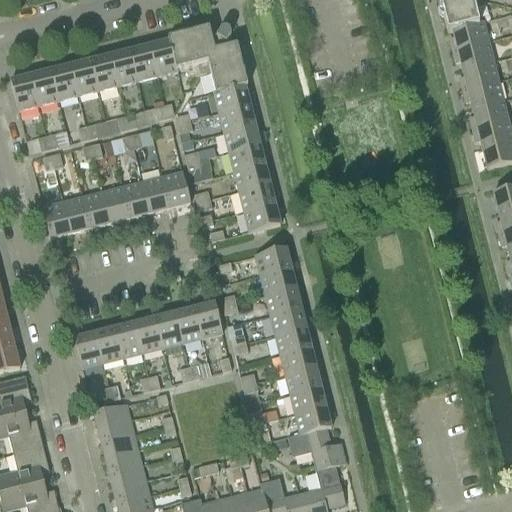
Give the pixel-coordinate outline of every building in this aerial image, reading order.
[(511,0),(438,0),(447,35),(452,34),(478,26),(472,0),(511,0)] [(454,40),(449,42),(452,53),(488,45),(483,25),(478,26),(452,34),(454,40)] [(168,44),(177,72),(198,67),(200,77),(210,75),(216,95),(245,89),(247,89),(237,48),(214,53),(209,31),(168,41),(168,44)] [(151,48),(159,80),(178,75),(177,72),(168,44),(151,48)] [(488,45),(452,53),(455,66),(460,65),(462,72),(493,64),(488,45)] [(132,53),(139,84),(159,80),(151,48),(132,53)] [(111,58),(120,89),(139,84),(132,53),(111,58)] [(92,63),(99,95),(120,89),(111,58),(92,63)] [(71,68),(79,100),(99,95),(92,63),(71,68)] [(464,80),(459,81),(462,94),(498,84),(493,64),(462,72),(464,80)] [(52,73),(59,105),(79,100),(71,68),(52,73)] [(33,78),(41,109),(59,105),(52,73),(33,78)] [(18,115),(41,109),(33,78),(10,83),(18,115)] [(498,84),(462,94),(465,106),(470,105),(472,112),(503,104),(498,84)] [(213,96),(219,117),(254,107),(251,95),(247,96),(245,89),(216,95),(213,96)] [(474,120),(469,121),(472,133),(508,123),(503,104),(472,112),(474,120)] [(171,107),(154,112),(158,125),(171,121),(173,117),(171,107)] [(219,117),(224,137),(255,129),(253,121),(258,120),(254,107),(219,117)] [(176,124),(177,129),(190,126),(188,117),(178,120),(176,124)] [(125,120),(129,133),(137,131),(134,118),(125,120)] [(120,135),(129,133),(125,120),(117,122),(120,135)] [(511,139),(508,123),(472,133),(475,146),(480,144),(482,152),(511,144),(511,139)] [(192,134),(190,126),(177,129),(179,137),(192,134)] [(86,130),(89,143),(97,141),(94,128),(86,130)] [(170,129),(162,131),(165,144),(173,141),(170,129)] [(224,137),(229,157),(264,147),(261,135),(257,136),(255,129),(224,137)] [(81,145),(89,143),(86,130),(78,132),(81,145)] [(130,139),(133,152),(142,150),(138,137),(130,139)] [(46,140),(49,153),(58,151),(54,138),(46,140)] [(125,154),(133,152),(130,139),(122,141),(125,154)] [(38,142),(41,155),(49,153),(46,140),(38,142)] [(511,144),(482,152),(487,172),(511,165),(511,144)] [(90,149),(94,162),(102,160),(99,147),(90,149)] [(229,157),(234,177),(265,168),(263,161),(268,159),(264,147),(229,157)] [(86,164),(94,162),(90,149),(82,151),(86,164)] [(184,158),(186,166),(199,163),(197,155),(184,158)] [(51,159),(54,172),(62,170),(59,157),(51,159)] [(46,174),(54,172),(51,159),(42,161),(46,174)] [(188,175),(189,175),(201,172),(199,163),(186,166),(188,175)] [(234,177),(239,197),(275,187),(271,174),(267,175),(265,168),(234,177)] [(162,181),(171,212),(190,207),(182,176),(162,181)] [(143,185),(152,217),(171,212),(162,181),(143,185)] [(123,191),(132,222),(152,217),(143,185),(123,191)] [(239,197),(244,216),(275,207),(273,200),(278,199),(275,187),(239,197)] [(103,195),(111,227),(132,222),(123,191),(103,195)] [(511,191),(493,196),(498,215),(511,212),(511,191)] [(83,201),(92,232),(111,227),(103,195),(83,201)] [(194,198),(196,206),(209,203),(207,195),(194,198)] [(63,206),(72,237),(92,232),(83,201),(63,206)] [(196,206),(198,215),(211,211),(209,203),(196,206)] [(42,211),(50,242),(72,237),(63,206),(42,211)] [(249,236),(278,228),(280,228),(275,207),(244,216),(249,236)] [(495,225),(498,238),(511,234),(511,212),(498,215),(500,224),(495,225)] [(200,221),(203,231),(213,229),(211,218),(200,221)] [(210,237),(212,245),(224,242),(222,233),(210,237)] [(506,249),(508,256),(511,255),(511,234),(498,238),(502,250),(506,249)] [(255,259),(260,280),(291,271),(286,251),(255,259)] [(232,274),(230,265),(218,269),(220,277),(232,274)] [(260,280),(264,299),(300,289),(298,278),(293,279),(291,271),(260,280)] [(264,299),(270,320),(301,312),(299,304),(304,303),(300,289),(264,299)] [(220,302),(222,311),(236,307),(233,299),(220,302)] [(196,310),(203,342),(222,337),(214,306),(196,310)] [(222,311),(224,319),(238,315),(236,307),(222,311)] [(0,309),(0,331),(9,329),(4,309),(0,309)] [(176,316),(183,347),(203,342),(196,310),(176,316)] [(270,320),(275,340),(311,331),(308,318),(303,319),(301,312),(270,320)] [(155,321),(164,352),(183,347),(176,316),(155,321)] [(136,326),(144,357),(164,352),(155,321),(136,326)] [(116,331),(124,362),(144,357),(136,326),(116,331)] [(0,331),(0,353),(14,350),(9,329),(0,331)] [(95,336),(104,367),(124,362),(116,331),(95,336)] [(275,340),(280,360),(311,351),(309,343),(314,342),(311,331),(275,340)] [(74,341),(82,372),(104,367),(95,336),(74,341)] [(230,341),(232,350),(245,346),(243,338),(230,341)] [(232,350),(234,358),(247,355),(245,346),(232,350)] [(0,376),(20,372),(14,350),(0,353),(0,376)] [(280,360),(285,379),(320,369),(317,357),(313,358),(311,351),(280,360)] [(219,363),(223,376),(231,374),(228,361),(219,363)] [(188,371),(191,384),(199,382),(196,369),(188,371)] [(285,379),(289,398),(321,390),(319,383),(324,382),(320,369),(285,379)] [(179,373),(183,386),(191,384),(188,371),(179,373)] [(240,381),(242,389),(255,386),(253,378),(240,381)] [(0,423),(26,417),(24,408),(32,406),(25,379),(0,385),(0,423)] [(149,381),(152,394),(160,392),(157,379),(149,381)] [(140,383),(143,396),(152,394),(149,381),(140,383)] [(242,389),(244,397),(257,394),(255,386),(242,389)] [(108,391),(112,404),(120,402),(117,389),(108,391)] [(289,398),(294,419),(330,409),(327,397),(323,398),(321,390),(289,398)] [(100,393),(104,406),(112,404),(108,391),(100,393)] [(159,409),(168,407),(169,407),(166,398),(157,400),(159,409)] [(97,433),(130,425),(126,408),(93,416),(97,433)] [(294,419),(299,438),(326,432),(331,431),(329,423),(334,421),(330,409),(294,419)] [(26,417),(0,423),(0,441),(8,440),(13,457),(43,450),(36,424),(28,426),(26,417)] [(250,420),(252,429),(265,426),(263,417),(250,420)] [(163,422),(165,431),(174,430),(172,420),(163,422)] [(97,433),(101,449),(134,441),(130,425),(97,433)] [(254,437),(257,449),(269,445),(276,444),(275,443),(287,440),(286,436),(268,440),(267,434),(265,426),(252,429),(254,437)] [(167,440),(176,438),(174,430),(165,431),(167,440)] [(311,456),(315,474),(335,470),(345,467),(340,447),(330,450),(326,432),(299,438),(287,441),(292,461),(311,456)] [(101,449),(105,465),(138,457),(134,441),(101,449)] [(17,475),(0,478),(0,497),(44,487),(41,477),(49,475),(43,450),(13,457),(17,475)] [(170,453),(172,461),(181,459),(179,450),(170,453)] [(105,465),(109,481),(142,471),(138,457),(105,465)] [(174,470),(183,468),(184,468),(181,459),(172,461),(174,470)] [(238,461),(241,470),(249,468),(246,459),(238,461)] [(229,463),(231,472),(241,470),(238,461),(229,463)] [(208,468),(210,478),(218,476),(216,466),(208,468)] [(199,471),(201,480),(210,478),(208,468),(199,471)] [(302,496),(306,511),(326,511),(345,507),(335,470),(315,474),(320,492),(302,496)] [(109,481),(113,495),(146,487),(142,471),(109,481)] [(177,483),(180,492),(189,489),(187,480),(177,483)] [(261,493),(266,511),(306,511),(302,496),(284,501),(279,482),(259,487),(261,493)] [(296,488),(298,497),(307,495),(305,486),(296,488)] [(44,487),(0,497),(0,504),(1,511),(15,511),(26,509),(26,511),(58,511),(54,494),(46,496),(44,487)] [(113,495),(116,509),(149,500),(146,487),(113,495)] [(191,498),(189,489),(180,492),(182,500),(191,498)] [(246,496),(251,511),(266,511),(261,493),(246,496)] [(231,500),(234,511),(251,511),(246,496),(231,500)] [(117,511),(152,511),(149,500),(116,509),(117,511)] [(218,503),(219,511),(234,511),(231,500),(218,503)] [(202,511),(202,507),(200,502),(180,507),(181,511),(202,511)] [(202,507),(202,511),(219,511),(218,503),(202,507)]
